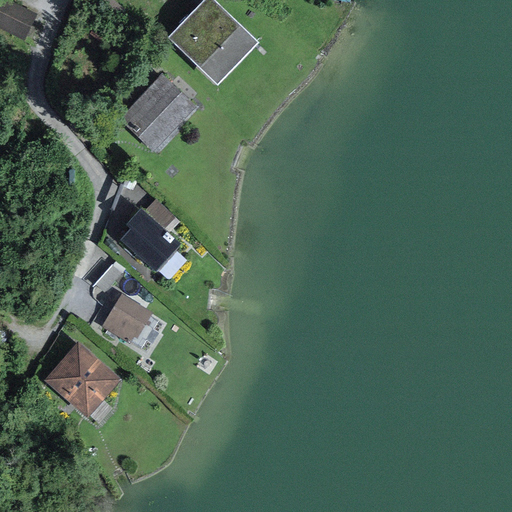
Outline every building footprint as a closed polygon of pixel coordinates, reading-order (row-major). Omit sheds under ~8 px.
[(264,44),(218,0),(206,0),(170,38),(221,88),(264,44)] [(33,17),(4,4),(0,11),(0,30),(22,40),(33,17)] [(192,109),(162,81),(125,121),(155,149),(192,109)] [(183,242),(142,208),(118,238),(159,272),(183,242)] [(152,315),(122,296),(103,326),(133,345),(152,315)] [(124,380),(81,342),(48,379),(91,417),(124,380)]
